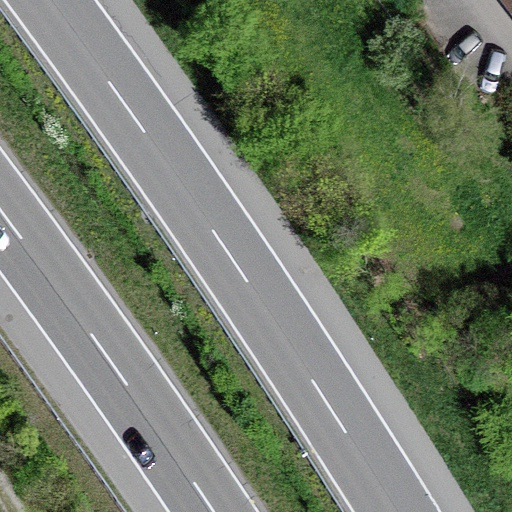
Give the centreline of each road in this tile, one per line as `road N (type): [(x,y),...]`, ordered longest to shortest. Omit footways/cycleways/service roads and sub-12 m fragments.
road 1 (motorway): [(395,511),(235,264),(48,0)]
road 2 (motorway): [(0,209),(213,511)]
